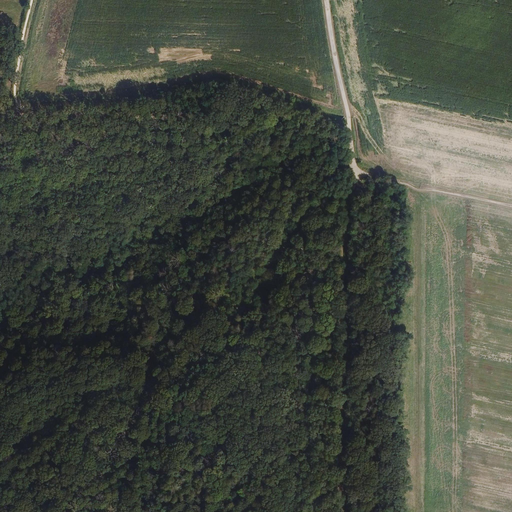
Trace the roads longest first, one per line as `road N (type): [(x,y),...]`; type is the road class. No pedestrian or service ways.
road 1 (track): [(24,109),(271,115),(350,126)]
road 2 (track): [(348,511),(341,200)]
road 3 (track): [(358,172),(511,207)]
road 4 (track): [(350,126),(329,0)]
